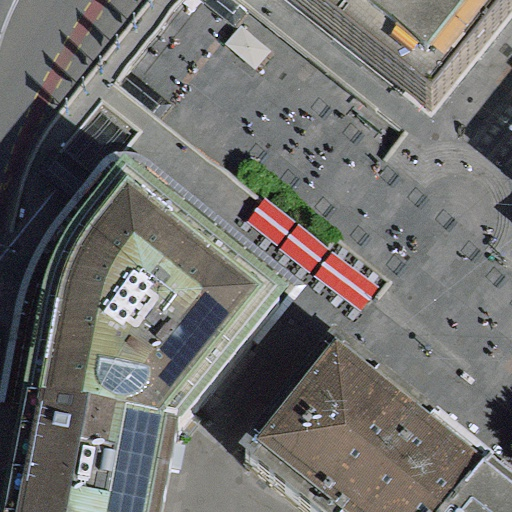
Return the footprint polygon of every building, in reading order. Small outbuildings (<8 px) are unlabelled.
[(511,16),(511,0),(285,0),(430,117),(511,16)] [(279,201),(257,236),(373,310),(395,275),(279,201)] [(197,431),(277,329),(128,208),(73,274),(52,312),(44,352),(26,443),(165,472),(197,431)] [(297,511),(467,511),(492,480),(426,426),(341,356),(246,471),(297,511)] [(158,511),(165,472),(26,443),(12,510),(11,511),(158,511)] [(511,511),(511,496),(492,480),(467,511),(511,511)]
